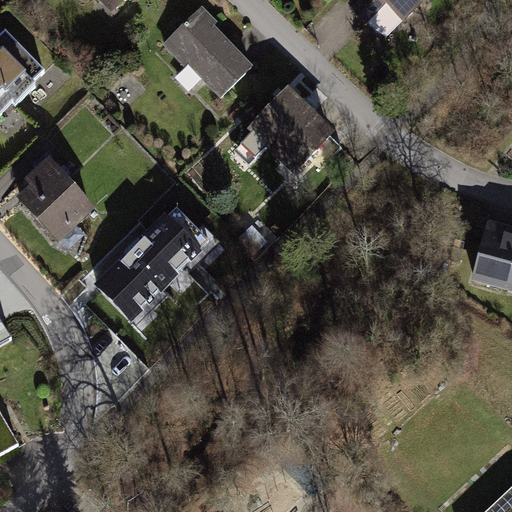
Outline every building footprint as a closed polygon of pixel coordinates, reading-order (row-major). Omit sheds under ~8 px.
[(87,0),(114,30),(148,0),(87,0)] [(350,0),(348,4),(368,23),(387,2),(406,20),(424,1),(422,0),(350,0)] [(203,23),(169,54),(223,111),(257,80),(203,23)] [(0,130),(49,85),(2,35),(0,37),(0,130)] [(291,108),(253,145),(296,188),(334,151),(291,108)] [(34,203),(22,213),(59,258),(96,227),(51,173),(26,194),(34,203)] [(511,235),(486,231),(477,288),(511,293),(511,235)] [(156,249),(109,297),(142,328),(188,280),(156,249)] [(0,320),(0,346),(12,339),(0,320)] [(0,428),(0,488),(3,487),(0,480),(0,476),(20,467),(0,428)] [(511,511),(511,482),(479,511),(511,511)]
